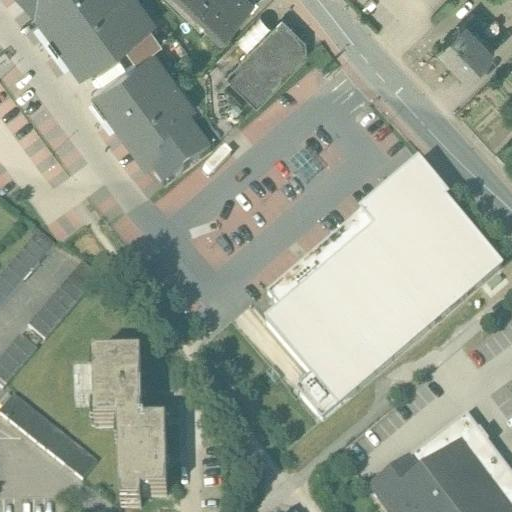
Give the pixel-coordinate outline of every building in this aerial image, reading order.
[(23,0),(81,77),(125,45),(151,25),(156,21),(140,0),(23,0)] [(177,0),(199,22),(206,15),(221,30),(250,0),(177,0)] [(474,14),(466,22),(465,21),(439,46),(468,76),(494,51),(475,31),(483,23),(474,14)] [(151,25),(125,45),(136,61),(154,48),(162,42),(151,25)] [(273,28),(273,37),(265,37),(258,43),(225,76),(257,106),(306,56),(306,41),(291,41),(292,28),(273,28)] [(163,188),(210,153),(183,115),(196,106),(154,48),(136,61),(93,93),(163,188)] [(322,423),(501,269),(430,186),(428,188),(423,180),(409,192),(405,188),(395,188),(360,216),(361,217),(324,248),(268,297),(282,313),(266,326),(316,384),(300,398),(322,423)] [(38,233),(0,276),(0,310),(55,247),(38,233)] [(83,264),(28,327),(45,342),(100,278),(83,264)] [(20,336),(0,359),(0,382),(6,387),(37,351),(20,336)] [(142,425),(140,360),(93,360),(94,429),(122,429),(122,446),(118,446),(119,503),(142,503),(141,498),(167,498),(166,427),(144,428),(144,425),(142,425)] [(97,464),(13,397),(0,413),(0,416),(82,482),(97,464)] [(511,511),(511,477),(467,418),(411,460),(370,491),(385,511),(511,511)]
